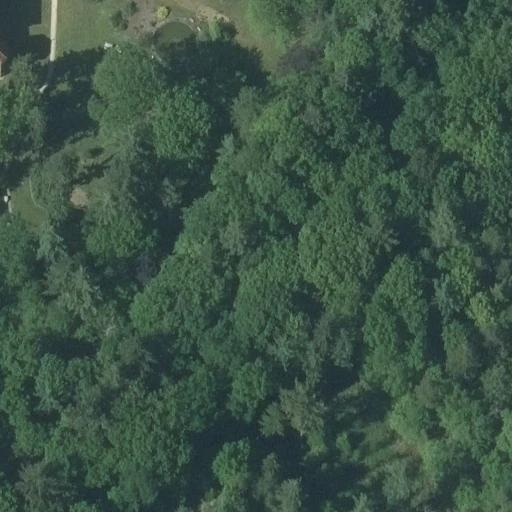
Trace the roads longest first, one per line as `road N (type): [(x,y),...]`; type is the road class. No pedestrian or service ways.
road 1 (tertiary): [(90,511),(482,0)]
road 2 (track): [(507,511),(305,274)]
